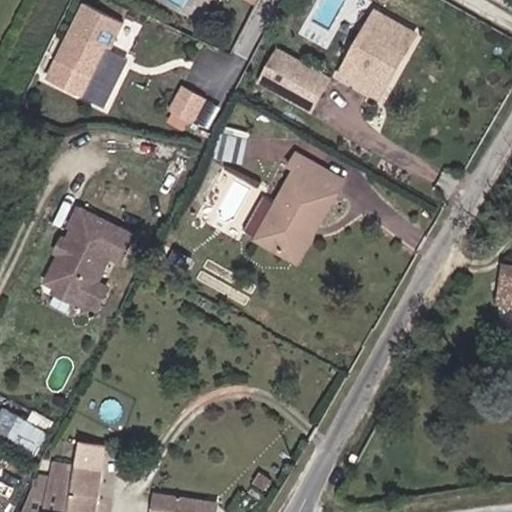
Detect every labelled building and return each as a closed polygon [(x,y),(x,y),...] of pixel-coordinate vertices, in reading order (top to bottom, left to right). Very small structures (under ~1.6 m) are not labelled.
[(95,75),(121,20),(83,1),(56,56),(95,75)] [(387,91),(410,50),(401,45),(413,24),(381,5),(346,67),(387,91)] [(422,29),(413,24),(401,45),(410,50),(422,29)] [(318,106),(336,74),(286,46),(268,77),(318,106)] [(210,94),(186,80),(172,104),(196,118),(210,94)] [(245,155),(247,134),(223,132),(221,152),(245,155)] [(283,199),(261,233),(295,252),(326,203),(336,209),(354,178),(305,149),(298,161),(304,165),(283,199)] [(249,224),(261,233),(283,199),(268,191),(249,224)] [(304,258),(336,209),(326,203),(295,252),(304,258)] [(134,238),(80,211),(72,228),(74,229),(67,243),(70,245),(64,256),(62,255),(47,284),(57,289),(59,295),(70,301),(77,298),(86,303),(96,284),(109,258),(121,263),(134,238)] [(511,260),(506,259),(503,293),(511,294),(511,260)] [(107,290),(96,284),(86,303),(98,309),(107,290)] [(20,433),(44,445),(55,422),(31,409),(20,433)] [(44,445),(20,433),(10,454),(33,465),(44,445)] [(96,511),(107,450),(83,445),(79,464),(51,462),(49,476),(42,476),(39,485),(34,485),(23,511),(96,511)] [(206,511),(208,500),(156,495),(154,511),(206,511)]
